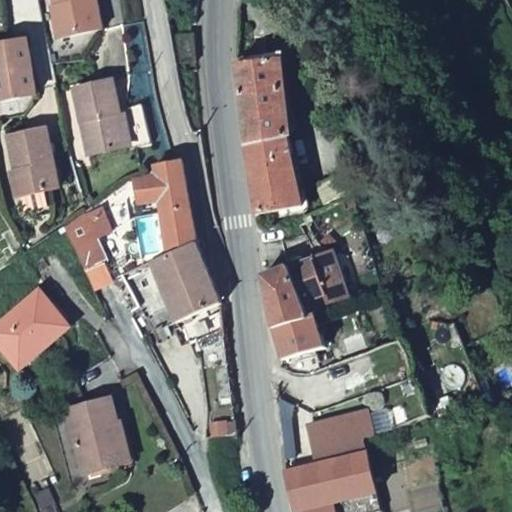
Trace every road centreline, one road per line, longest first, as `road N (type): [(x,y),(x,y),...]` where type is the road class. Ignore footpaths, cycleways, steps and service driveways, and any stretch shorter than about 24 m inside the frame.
road 1 (residential): [(247,280),(228,279),(211,251),(152,0)]
road 2 (secondary): [(219,0),(218,64),(247,280)]
road 3 (residential): [(214,511),(109,299)]
road 4 (secondary): [(247,280),(274,511)]
road 5 (unknown): [(219,2),(260,22),(295,62),(330,173)]
